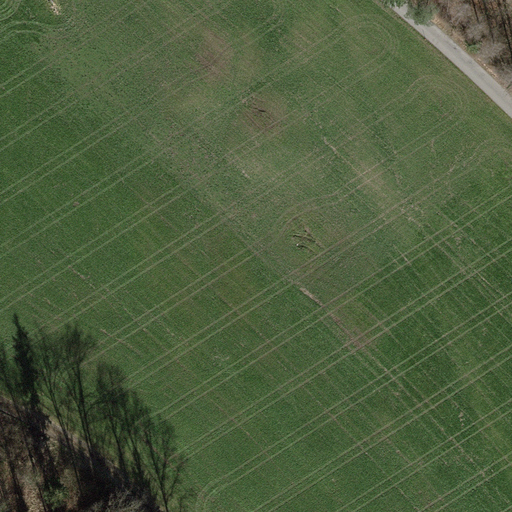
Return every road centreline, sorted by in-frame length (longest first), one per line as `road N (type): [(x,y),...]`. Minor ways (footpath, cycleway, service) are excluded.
road 1 (track): [(150,511),(68,430),(0,397)]
road 2 (unclassified): [(511,121),(377,0)]
